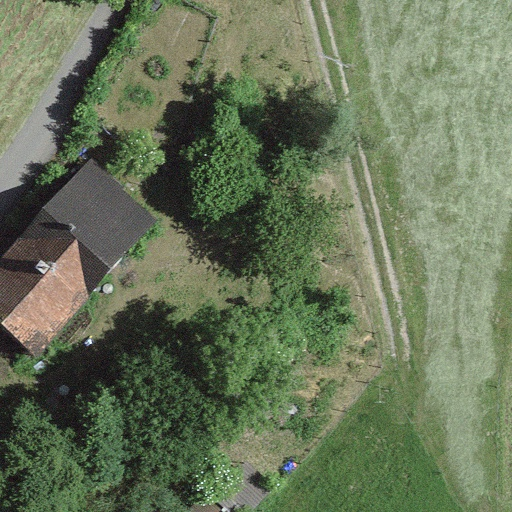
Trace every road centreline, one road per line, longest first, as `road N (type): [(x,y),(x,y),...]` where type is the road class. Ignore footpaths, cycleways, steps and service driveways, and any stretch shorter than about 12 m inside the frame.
road 1 (track): [(321,0),(403,346)]
road 2 (unclassified): [(118,0),(0,184)]
